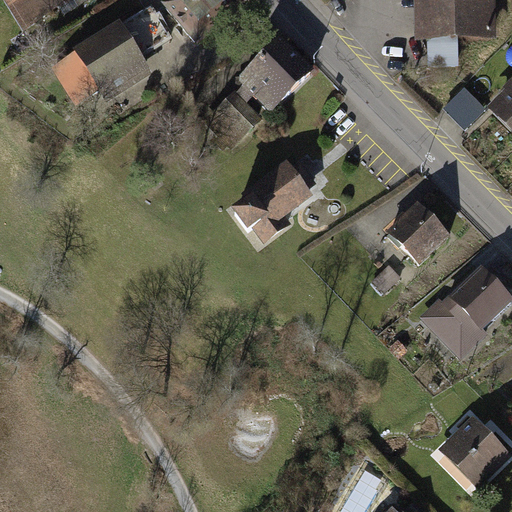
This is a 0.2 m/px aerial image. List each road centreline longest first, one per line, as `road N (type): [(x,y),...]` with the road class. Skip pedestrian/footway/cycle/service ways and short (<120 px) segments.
road 1 (residential): [(290,0),(511,225)]
road 2 (track): [(0,296),(36,314),(112,385),(190,511)]
